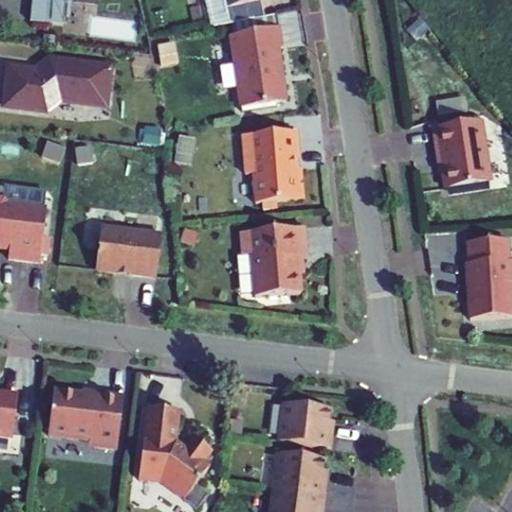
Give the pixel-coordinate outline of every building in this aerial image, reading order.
[(32,0),(31,23),(64,26),(66,2),(64,2),(64,0),(32,0)] [(226,0),(229,8),(265,0),(226,0)] [(241,107),(286,100),(278,49),(283,49),(280,28),(230,35),(241,107)] [(10,69),(5,107),(47,112),(61,101),(106,107),(110,68),(50,61),(36,72),(10,69)] [(447,191),(489,184),(479,122),(432,130),(437,161),(441,160),(447,191)] [(255,206),(304,199),(299,167),(293,168),(292,157),(295,157),(291,131),(238,138),(243,177),(251,176),(255,206)] [(43,240),(47,210),(8,205),(4,201),(0,200),(0,245),(10,247),(9,260),(40,264),(41,257),(47,258),(49,240),(43,240)] [(129,275),(157,279),(162,236),(101,228),(96,271),(114,273),(118,270),(130,271),(129,275)] [(307,259),(304,228),(241,234),(243,257),(252,256),(256,298),(301,294),(298,260),(307,259)] [(470,321),(511,318),(511,302),(511,284),(511,282),(511,261),(509,262),(508,241),(468,244),(469,265),(466,265),(468,288),(471,288),(472,300),(468,302),(470,321)] [(0,434),(15,435),(18,393),(0,391),(0,434)] [(90,441),(94,448),(117,450),(123,397),(96,394),(96,397),(54,391),(48,436),(90,441)] [(280,443),(331,449),(333,435),(327,434),(328,424),(330,411),(284,405),(280,443)] [(179,412),(149,409),(145,439),(144,439),(139,482),(152,483),(159,479),(187,498),(184,501),(197,510),(208,495),(196,487),(208,470),(201,465),(211,451),(194,438),(185,451),(175,444),(179,412)] [(274,492),(325,498),(327,483),(321,483),(322,473),(324,460),(278,454),(274,492)] [(323,511),(325,498),(274,492),(271,511),(323,511)]
